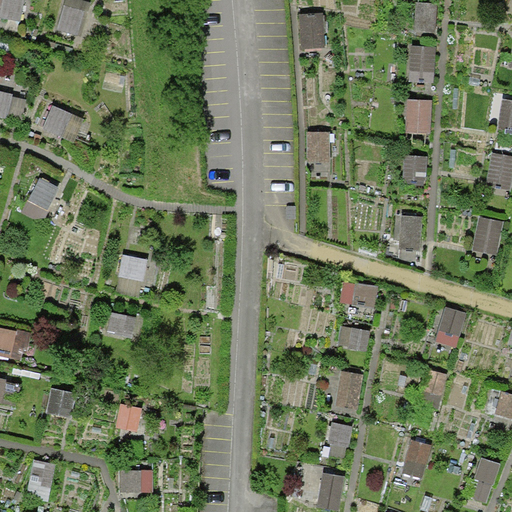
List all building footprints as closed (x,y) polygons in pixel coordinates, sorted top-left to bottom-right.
[(2,0),(0,15),(22,18),(24,0),(2,0)] [(64,0),(58,27),(79,32),(86,0),(64,0)] [(416,3),(416,33),(437,34),(438,3),(416,3)] [(299,15),(300,50),(326,48),(324,14),(299,15)] [(412,49),(411,83),(435,83),(436,49),(412,49)] [(0,87),(0,113),(22,118),(27,94),(0,87)] [(408,101),(407,134),(429,134),(431,102),(408,101)] [(511,102),(504,101),(499,134),(511,135),(511,102)] [(42,125),(74,138),(84,115),(52,102),(42,125)] [(309,133),(308,162),(330,162),(331,133),(309,133)] [(511,156),(494,154),(488,188),(511,191),(511,156)] [(405,157),(405,180),(426,180),(427,157),(405,157)] [(40,174),(28,199),(48,209),(60,185),(40,174)] [(402,217),(401,249),(421,250),(422,218),(402,217)] [(503,221),(481,217),(475,251),(497,255),(503,221)] [(121,251),(119,274),(147,277),(150,254),(121,251)] [(356,280),(353,301),(375,304),(378,283),(356,280)] [(448,304),(441,328),(461,334),(469,310),(448,304)] [(112,308),(108,329),(132,333),(136,312),(112,308)] [(342,323),(340,345),(367,348),(370,326),(342,323)] [(0,324),(0,353),(21,359),(28,331),(0,324)] [(423,386),(439,391),(446,369),(430,364),(423,386)] [(341,369),(336,403),(358,406),(363,372),(341,369)] [(0,376),(0,399),(17,403),(22,381),(0,376)] [(51,385),(47,409),(70,413),(74,389),(51,385)] [(511,390),(504,388),(496,412),(511,416),(511,390)] [(121,402),(118,426),(138,429),(141,404),(121,402)] [(333,421),(329,441),(350,444),(354,424),(333,421)] [(408,456),(426,462),(432,443),(413,437),(408,456)] [(483,455),(476,475),(493,481),(500,461),(483,455)] [(139,465),(142,489),(154,488),(152,464),(139,465)] [(323,470),(319,504),(340,507),(345,473),(323,470)] [(30,481),(28,493),(47,496),(49,484),(30,481)]
